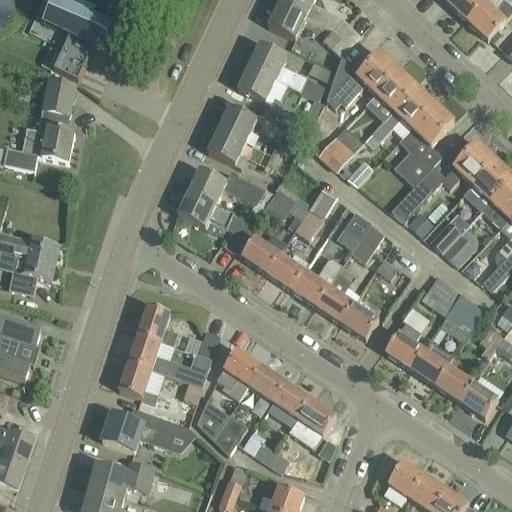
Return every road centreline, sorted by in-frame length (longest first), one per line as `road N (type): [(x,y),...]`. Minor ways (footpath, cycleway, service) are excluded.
road 1 (residential): [(378,400),(126,238)]
road 2 (tertiary): [(40,511),(126,238)]
road 3 (tertiary): [(126,238),(235,0)]
road 4 (residential): [(511,119),(386,0)]
road 5 (residential): [(511,488),(378,400)]
road 6 (residential): [(334,511),(378,400)]
